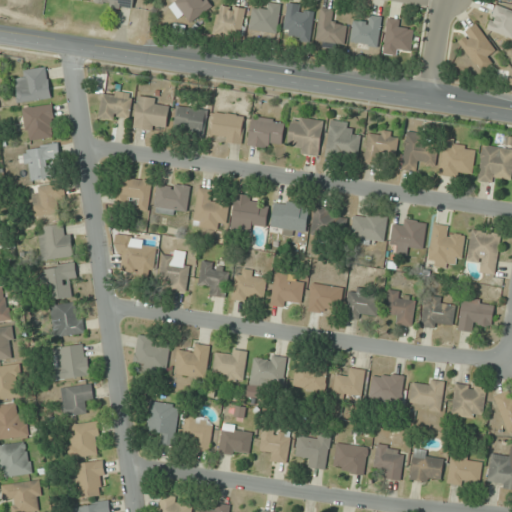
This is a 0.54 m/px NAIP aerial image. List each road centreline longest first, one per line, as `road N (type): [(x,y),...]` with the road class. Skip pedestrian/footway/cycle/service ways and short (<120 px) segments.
road 1 (tertiary): [(511,111),(0,37)]
road 2 (residential): [(75,47),(136,511)]
road 3 (residential): [(88,146),(511,214)]
road 4 (residential): [(110,310),(505,362)]
road 5 (residential): [(129,468),(472,511)]
